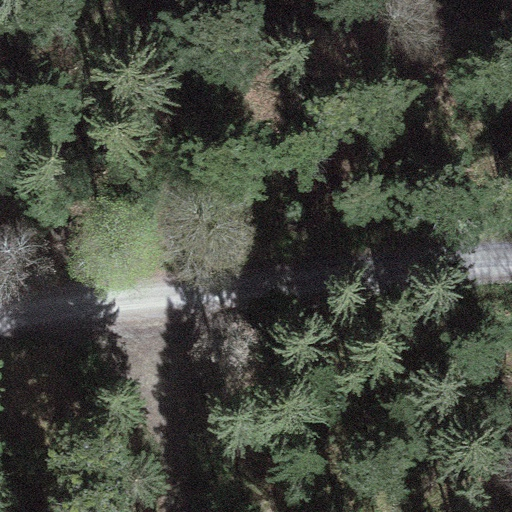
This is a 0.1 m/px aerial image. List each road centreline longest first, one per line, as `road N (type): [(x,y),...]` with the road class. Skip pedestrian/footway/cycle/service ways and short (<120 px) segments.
road 1 (track): [(511,276),(292,282),(119,317),(0,323)]
road 2 (track): [(119,317),(177,0)]
road 3 (track): [(175,0),(0,226)]
road 4 (track): [(119,317),(233,511)]
road 5 (track): [(119,317),(165,461),(172,511)]
